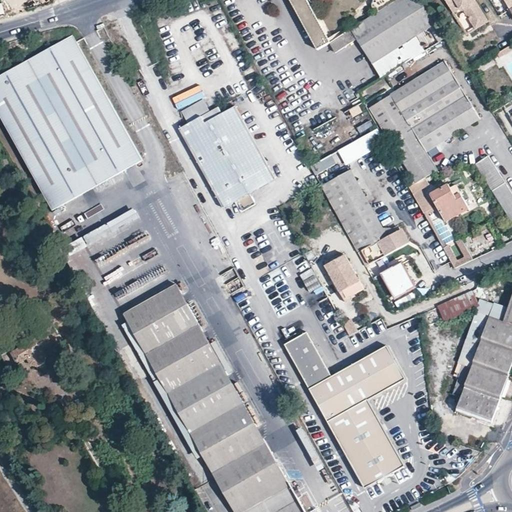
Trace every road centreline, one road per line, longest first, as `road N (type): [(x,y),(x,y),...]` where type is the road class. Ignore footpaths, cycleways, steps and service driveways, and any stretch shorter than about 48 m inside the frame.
road 1 (unknown): [(322,511),(177,233),(98,2)]
road 2 (unknown): [(511,428),(492,437),(453,430),(442,408),(430,320),(419,310),(385,315),(347,244)]
road 3 (unknown): [(121,0),(225,232)]
road 4 (unknown): [(225,232),(286,184),(295,160),(217,41)]
road 5 (unknown): [(373,511),(420,466),(407,391)]
